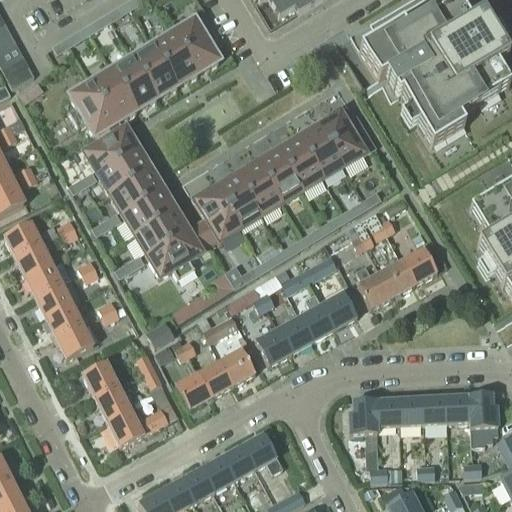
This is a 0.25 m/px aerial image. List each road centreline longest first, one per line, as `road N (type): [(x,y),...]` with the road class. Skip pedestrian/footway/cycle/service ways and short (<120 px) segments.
road 1 (residential): [(86,510),(294,399)]
road 2 (residential): [(294,399),(339,378),(511,373)]
road 3 (residential): [(86,510),(0,340)]
road 4 (residential): [(364,0),(266,58),(229,0)]
road 5 (residential): [(351,511),(294,399)]
